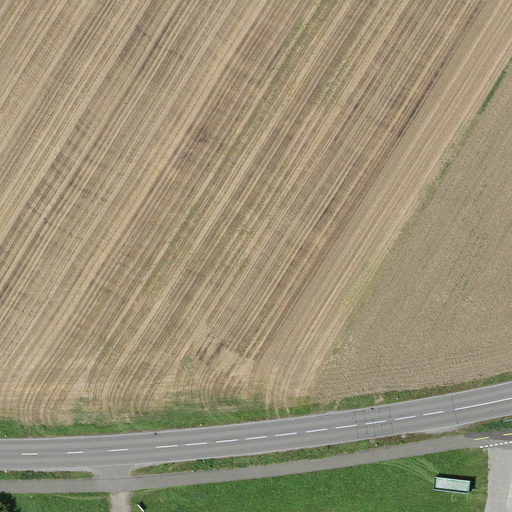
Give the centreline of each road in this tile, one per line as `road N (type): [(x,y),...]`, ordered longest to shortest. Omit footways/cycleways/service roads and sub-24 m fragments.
road 1 (tertiary): [(0,454),(161,447),(511,398)]
road 2 (track): [(0,488),(304,468),(511,438)]
